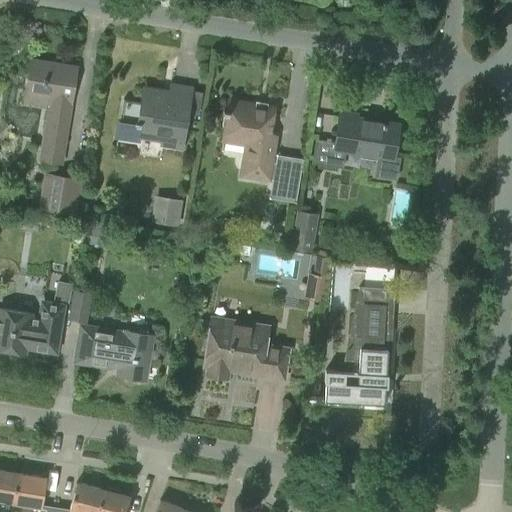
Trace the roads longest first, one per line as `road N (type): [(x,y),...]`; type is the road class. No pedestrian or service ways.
road 1 (residential): [(419,511),(216,448),(0,412)]
road 2 (residential): [(424,452),(449,55)]
road 3 (residential): [(449,55),(100,0)]
road 4 (residential): [(497,511),(511,248)]
